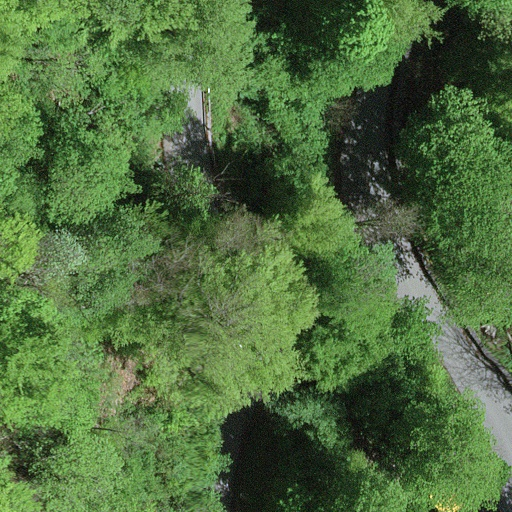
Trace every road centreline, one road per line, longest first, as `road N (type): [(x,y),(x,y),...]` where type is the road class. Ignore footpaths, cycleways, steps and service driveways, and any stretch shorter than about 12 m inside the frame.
road 1 (tertiary): [(214,511),(237,352),(189,162),(186,98),(209,0)]
road 2 (tertiary): [(401,0),(367,138),(372,192),(420,298),(511,440)]
